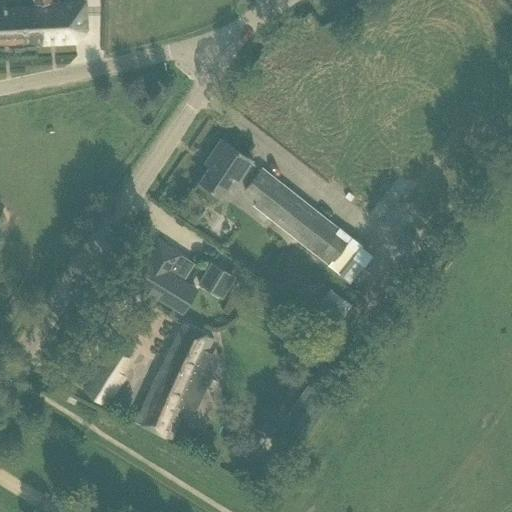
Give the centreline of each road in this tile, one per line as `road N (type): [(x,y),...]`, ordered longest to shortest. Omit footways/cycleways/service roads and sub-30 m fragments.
road 1 (unclassified): [(0,390),(198,93),(213,50)]
road 2 (residential): [(0,94),(213,50)]
